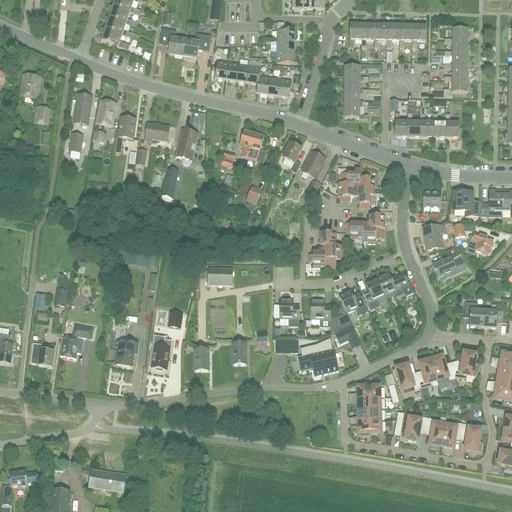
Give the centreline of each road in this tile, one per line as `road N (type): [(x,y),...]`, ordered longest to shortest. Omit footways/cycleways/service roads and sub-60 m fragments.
road 1 (residential): [(489,342),(481,390),(492,431),(486,466),(345,442),(340,382)]
road 2 (residential): [(97,416),(117,405),(340,382)]
road 3 (residential): [(299,125),(78,60)]
